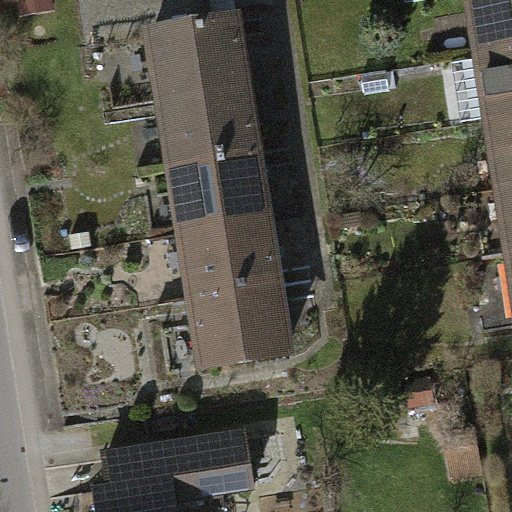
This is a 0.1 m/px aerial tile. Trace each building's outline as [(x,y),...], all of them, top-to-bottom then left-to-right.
[(143,33),(216,22),(212,0),(77,0),(86,57),(145,48),(143,33)] [(463,0),(403,0),(406,12),(464,3),(463,0)] [(472,57),(511,50),(511,0),(463,0),(464,3),(472,57)] [(153,102),(248,88),(238,19),(216,22),(143,33),(145,48),(153,102)] [(483,126),(511,121),(511,50),(472,57),(483,126)] [(164,171),(259,157),(248,88),(153,102),(164,171)] [(493,195),(511,191),(511,121),(483,126),(493,195)] [(174,240),(269,226),(259,157),(164,171),(174,240)] [(504,264),(511,262),(511,191),(493,195),(504,264)] [(185,309),(280,295),(269,226),(174,240),(185,309)] [(195,378),(290,364),(280,295),(185,309),(195,378)] [(477,437),(442,441),(447,487),(482,484),(477,437)] [(92,511),(172,511),(172,509),(253,498),(245,439),(100,459),(105,490),(89,492),(92,511)]
